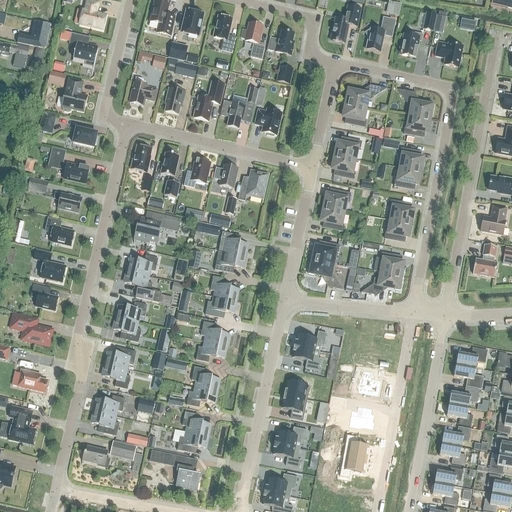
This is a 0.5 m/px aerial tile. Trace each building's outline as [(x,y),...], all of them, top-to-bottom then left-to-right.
[(511,0),(492,0),(491,5),(511,9),(511,0)] [(79,25),(102,31),(105,16),(96,14),(98,4),(86,1),(84,11),(82,11),(79,25)] [(154,2),(149,23),(157,24),(155,34),(161,35),(170,37),(174,22),(175,17),(166,15),(168,5),(154,2)] [(330,41),(344,44),(348,25),(357,27),(360,10),(347,7),(344,21),(334,19),(330,41)] [(181,33),(197,37),(198,35),(199,36),(201,28),(200,28),(203,15),(200,14),(201,13),(189,10),(188,11),(186,11),(181,33)] [(422,30),(433,32),(436,16),(425,13),(422,30)] [(218,17),(212,38),(223,41),(220,51),(232,54),(236,38),(228,37),(232,20),(218,17)] [(382,18),(379,32),(376,31),(373,27),(364,33),(368,39),(365,50),(380,53),(384,37),(392,38),(395,21),(382,18)] [(19,35),(17,44),(45,50),(50,26),(33,22),(30,38),(19,35)] [(240,39),(245,40),(245,42),(253,44),(250,58),(261,61),(265,45),(258,43),(262,27),(249,24),(247,32),(242,31),(240,39)] [(270,38),(266,52),(267,52),(267,51),(290,57),(293,43),(292,43),(294,35),(281,32),(279,40),(277,39),(277,40),(270,39),(270,38)] [(87,46),(89,39),(89,38),(71,34),(69,43),(69,42),(76,44),(73,55),(74,55),(73,59),(85,62),(84,66),(93,68),(97,51),(98,48),(87,46)] [(399,55),(415,59),(418,42),(420,42),(422,36),(413,34),(413,37),(403,35),(402,43),(400,43),(399,50),(400,51),(399,55)] [(444,59),(443,66),(458,69),(463,48),(448,44),(447,46),(437,43),(434,57),(444,59)] [(0,44),(0,53),(1,54),(1,56),(7,58),(8,53),(15,55),(12,67),(24,69),(26,58),(18,56),(19,55),(26,57),(28,50),(28,47),(18,44),(17,47),(3,44),(3,45),(0,44)] [(169,59),(181,62),(184,49),(172,46),(169,59)] [(30,62),(28,72),(38,74),(44,50),(36,49),(33,62),(30,62)] [(163,70),(164,57),(137,54),(136,62),(150,63),(149,68),(163,70)] [(63,71),(65,64),(54,62),(53,69),(63,71)] [(174,75),(194,80),(196,67),(177,62),(174,75)] [(275,82),(290,86),(293,70),(279,66),(275,82)] [(51,73),(49,80),(63,84),(65,76),(51,73)] [(136,78),(134,84),(129,104),(143,107),(144,100),(154,102),(157,91),(147,88),(148,87),(143,86),(144,82),(143,81),(142,80),(136,78)] [(79,96),(82,83),(69,80),(66,92),(65,92),(61,108),(63,108),(62,111),(64,113),(68,114),(70,112),(71,110),(83,113),(86,97),(79,96)] [(193,119),(208,123),(212,104),(219,106),(224,86),(211,83),(207,100),(198,98),(193,119)] [(344,104),(365,109),(367,102),(386,90),(386,89),(369,86),(368,90),(362,94),(351,92),(352,91),(347,90),(344,104)] [(246,103),(254,105),(257,91),(250,89),(246,103)] [(165,113),(177,116),(181,102),(182,102),(184,93),(169,90),(165,104),(166,105),(165,113)] [(409,116),(431,120),(433,106),(429,105),(428,106),(418,104),(413,98),(414,94),(397,90),(397,91),(411,110),(409,116)] [(505,95),(503,110),(511,112),(511,95),(511,97),(505,95)] [(223,102),(219,117),(227,118),(228,119),(226,127),(238,130),(240,121),(242,122),(245,107),(244,107),(231,104),(230,103),(223,102)] [(365,109),(344,104),(342,113),(344,113),(343,118),(345,118),(344,124),(364,128),(365,122),(363,121),(365,109)] [(266,136),(273,138),(274,136),(276,137),(281,114),(266,111),(266,113),(257,111),(254,125),(262,127),(261,133),(266,134),(266,136)] [(39,131),(51,134),(55,117),(43,114),(39,131)] [(431,120),(409,116),(407,129),(404,128),(403,135),(423,139),(424,133),(427,133),(427,129),(429,129),(431,120)] [(506,137),(505,141),(497,139),(494,154),(511,157),(511,128),(507,127),(506,129),(507,130),(506,134),(505,134),(505,136),(505,137),(506,137)] [(367,136),(382,138),(383,131),(368,128),(367,136)] [(96,138),(96,134),(76,129),(72,144),(93,149),(94,146),(96,146),(98,139),(96,138)] [(13,138),(13,145),(22,146),(22,139),(13,138)] [(335,148),(333,157),(354,161),(357,149),(359,149),(361,143),(341,138),(340,144),(337,144),(336,148),(335,148)] [(148,162),(151,150),(136,147),(135,154),(134,154),(130,170),(146,174),(149,162),(148,162)] [(52,149),(49,165),(60,168),(64,152),(52,149)] [(402,156),(400,169),(421,173),(423,164),(421,164),(422,159),(419,159),(420,153),(400,149),(399,156),(402,156)] [(167,182),(163,197),(176,199),(179,185),(172,183),(178,157),(165,154),(160,175),(169,177),(167,182)] [(354,161),(333,157),(331,165),(333,165),(332,170),(334,170),(333,176),(353,180),(354,174),(352,173),(354,161)] [(25,171),(34,173),(36,161),(28,159),(25,171)] [(192,174),(186,172),(183,186),(193,189),(195,183),(205,186),(209,164),(195,161),(192,174)] [(87,176),(88,169),(80,167),(80,168),(67,165),(63,180),(85,185),(87,176)] [(215,168),(213,180),(214,180),(220,181),(219,186),(233,190),(237,169),(223,166),(222,170),(216,169),(215,168)] [(421,173),(400,169),(397,181),(395,181),(393,187),(413,191),(414,185),(417,185),(418,181),(419,181),(421,173)] [(262,200),(267,176),(251,173),(247,188),(241,187),(238,201),(244,202),(246,196),(262,200)] [(27,191),(45,195),(48,183),(30,178),(27,191)] [(141,191),(149,193),(152,179),(145,178),(141,191)] [(490,178),(488,191),(496,193),(500,194),(500,195),(510,197),(510,194),(511,184),(511,180),(499,178),(499,179),(490,178)] [(324,200),(322,209),(343,213),(346,201),(348,201),(350,195),(330,191),(329,196),(326,196),(325,200),(324,200)] [(60,195),(55,194),(53,200),(59,201),(57,209),(78,214),(81,199),(61,195),(60,195)] [(224,214),(232,216),(236,201),(228,199),(224,214)] [(392,209),(390,221),(411,225),(413,216),(411,216),(412,212),(410,211),(411,205),(391,202),(390,208),(392,209)] [(480,233),(502,237),(505,222),(504,222),(506,209),(492,207),(492,209),(493,209),(492,214),(491,213),(491,216),(492,216),(491,219),(483,218),(480,233)] [(343,213),(322,209),(320,217),(322,217),(321,222),(323,223),(322,228),(342,233),(343,226),(340,225),(343,213)] [(193,221),(201,222),(203,214),(195,212),(193,221)] [(180,221),(146,214),(144,221),(141,220),(139,228),(137,228),(133,245),(134,240),(147,243),(147,241),(157,243),(159,233),(158,233),(158,230),(177,234),(180,221)] [(229,229),(231,221),(219,218),(217,226),(229,229)] [(61,222),(48,219),(45,232),(52,233),(49,242),(70,247),(74,232),(59,229),(61,222)] [(411,225),(390,221),(388,234),(385,233),(384,240),(404,243),(405,237),(407,238),(408,233),(410,234),(411,225)] [(205,234),(217,237),(219,229),(207,226),(205,234)] [(224,247),(223,253),(245,257),(247,246),(239,244),(239,243),(233,242),(234,235),(222,233),(219,246),(224,247)] [(9,243),(17,245),(19,238),(11,236),(9,243)] [(313,252),(311,261),(332,265),(335,253),(337,253),(339,247),(319,243),(318,249),(315,248),(314,252),(313,252)] [(482,256),(484,257),(483,262),(475,260),(472,275),(494,279),(496,264),(492,263),(493,258),(494,258),(496,248),(484,246),(482,256)] [(36,251),(34,260),(43,262),(39,279),(61,284),(65,267),(49,263),(51,255),(36,251)] [(345,291),(358,293),(359,285),(354,284),(355,276),(363,277),(364,270),(357,269),(359,253),(351,252),(345,291)] [(245,257),(223,253),(222,259),(217,258),(214,271),(227,273),(228,267),(234,268),(234,267),(242,269),(245,257)] [(373,272),(381,273),(402,277),(403,269),(402,268),(403,264),(400,263),(401,258),(384,254),(383,260),(375,258),(373,272)] [(126,272),(148,277),(149,271),(155,273),(158,260),(145,257),(143,263),(137,262),(129,260),(126,272)] [(178,259),(173,281),(182,284),(188,262),(178,259)] [(311,261),(308,275),(313,276),(313,275),(323,277),(328,283),(327,288),(343,291),(331,272),(332,265),(311,261)] [(197,271),(198,264),(190,262),(188,269),(197,271)] [(148,277),(126,272),(124,284),(132,286),(134,287),(133,290),(136,291),(135,298),(158,304),(161,293),(150,291),(152,284),(147,283),(148,277)] [(373,279),(372,285),(361,293),(360,293),(377,296),(378,292),(384,288),(395,290),(394,291),(399,292),(402,277),(381,273),(379,280),(373,279)] [(215,292),(214,298),(235,302),(238,291),(230,289),(230,288),(224,287),(225,281),(212,278),(210,291),(215,292)] [(35,308),(55,312),(58,299),(45,295),(46,288),(33,285),(30,298),(36,299),(35,308)] [(190,295),(182,293),(178,313),(186,315),(190,295)] [(164,295),(162,303),(172,305),(173,297),(164,295)] [(235,302),(214,298),(213,304),(207,303),(204,316),(217,319),(219,312),(225,313),(225,312),(233,314),(235,302)] [(118,307),(115,319),(137,324),(140,312),(145,313),(147,306),(134,303),(132,310),(126,308),(126,309),(118,307)] [(51,332),(34,328),(35,321),(13,316),(10,329),(24,332),(22,341),(33,344),(34,343),(47,346),(51,332)] [(137,324),(115,319),(113,330),(121,332),(121,333),(127,335),(125,341),(138,344),(141,331),(136,329),(137,324)] [(206,337),(205,343),(226,347),(228,336),(220,334),(220,333),(214,332),(216,326),(203,323),(200,336),(206,337)] [(362,335),(344,331),(343,342),(360,345),(362,335)] [(319,353),(320,346),(323,347),(326,334),(317,332),(316,340),(297,336),(296,342),(295,342),(294,347),(319,353)] [(363,345),(360,361),(383,366),(386,349),(378,348),(379,342),(366,339),(365,345),(363,345)] [(226,347),(205,343),(203,349),(198,348),(195,361),(208,364),(209,357),(215,358),(224,359),(226,347)] [(0,360),(7,362),(10,349),(0,346),(0,360)] [(292,358),(306,361),(304,369),(318,372),(321,360),(318,359),(319,353),(294,347),(292,352),(293,352),(292,358)] [(455,363),(456,363),(455,366),(475,370),(476,363),(484,364),(487,351),(472,349),(470,357),(457,354),(455,363)] [(107,354),(104,365),(126,370),(127,365),(133,366),(136,353),(123,350),(121,356),(115,355),(115,356),(107,354)] [(506,353),(498,351),(497,359),(504,361),(506,353)] [(166,355),(155,353),(152,364),(163,366),(166,355)] [(166,368),(185,372),(187,363),(168,359),(166,368)] [(126,370),(104,365),(102,377),(110,379),(110,380),(116,381),(114,388),(127,391),(130,377),(125,376),(126,370)] [(455,366),(455,369),(454,369),(453,378),(466,380),(467,380),(465,388),(481,390),(483,378),(474,376),(475,370),(455,366)] [(196,382),(195,388),(217,393),(219,381),(211,379),(211,378),(205,377),(206,371),(194,368),(191,381),(196,382)] [(21,371),(17,388),(44,394),(47,381),(39,379),(40,375),(21,371)] [(361,378),(360,378),(357,393),(378,397),(380,382),(372,380),(373,373),(362,371),(361,378)] [(283,396),(283,397),(306,401),(311,381),(298,378),(296,385),(287,383),(285,392),(284,392),(285,392),(284,396),(283,396)] [(217,393),(195,388),(194,394),(189,393),(186,406),(199,409),(200,402),(206,403),(214,404),(217,393)] [(449,402),(448,405),(468,409),(469,403),(476,404),(478,391),(465,388),(463,396),(450,394),(448,402),(449,402)] [(96,401),(94,412),(115,417),(116,412),(122,413),(125,400),(112,397),(110,403),(104,402),(104,403),(96,401)] [(283,402),(281,410),(291,412),(289,419),(302,422),(306,401),(283,397),(284,397),(283,401),(282,401),(283,402)] [(507,409),(505,416),(511,416),(511,398),(503,397),(501,408),(507,409)] [(139,398),(137,412),(151,416),(154,402),(139,398)] [(174,405),(182,407),(183,399),(176,398),(174,405)] [(468,409),(448,405),(448,408),(447,408),(446,417),(459,419),(458,425),(470,428),(472,416),(467,416),(468,409)] [(351,411),(348,428),(362,430),(362,429),(373,431),(375,423),(373,422),(374,415),(371,415),(372,409),(357,407),(356,412),(351,411)] [(2,424),(0,432),(0,438),(8,440),(8,441),(20,444),(20,443),(32,446),(35,431),(26,429),(28,423),(30,423),(31,416),(32,413),(11,408),(9,416),(9,418),(14,420),(12,426),(2,424)] [(115,417),(94,412),(91,424),(99,426),(99,427),(105,428),(103,435),(116,438),(119,424),(114,423),(115,417)] [(187,427),(186,433),(207,438),(210,426),(202,424),(202,423),(196,422),(197,416),(184,413),(182,426),(187,427)] [(326,417),(318,415),(316,423),(324,425),(326,417)] [(509,435),(510,429),(511,429),(511,416),(505,416),(504,422),(498,421),(496,433),(509,435)] [(275,439),(274,444),(295,449),(296,442),(304,444),(307,431),(293,428),(291,436),(277,433),(276,439),(275,439)] [(442,442),(441,445),(461,448),(462,442),(468,443),(470,430),(458,428),(456,435),(443,433),(441,441),(442,442)] [(340,432),(326,429),(324,444),(330,445),(331,439),(339,440),(340,432)] [(207,438),(186,433),(185,439),(179,438),(177,451),(189,454),(191,447),(197,448),(205,449),(207,438)] [(128,436),(126,444),(146,448),(147,440),(128,436)] [(147,446),(153,448),(155,438),(149,436),(147,446)] [(346,436),(343,457),(366,461),(369,448),(355,446),(356,438),(346,436)] [(496,436),(494,448),(499,449),(498,455),(511,457),(511,445),(507,445),(508,438),(496,436)] [(135,448),(113,442),(110,451),(120,453),(119,458),(133,461),(135,448)] [(274,449),(273,456),(287,458),(285,466),(299,469),(301,457),(293,455),(295,449),(274,444),(273,449),(274,449)] [(461,448),(441,445),(441,448),(440,448),(438,456),(452,459),(451,465),(463,467),(465,456),(460,455),(461,448)] [(97,467),(107,469),(109,460),(105,459),(107,452),(87,447),(85,454),(84,453),(81,466),(82,462),(98,465),(97,467)] [(177,468),(176,473),(179,473),(176,486),(194,490),(196,491),(197,484),(198,484),(199,477),(192,475),(193,471),(194,471),(196,462),(150,452),(148,462),(177,468)] [(133,462),(131,471),(138,473),(140,464),(141,464),(143,456),(135,454),(133,462)] [(484,469),(484,473),(488,474),(501,476),(503,468),(511,469),(511,457),(498,455),(498,456),(491,454),(490,459),(488,470),(484,469)] [(364,475),(366,461),(343,457),(339,478),(349,480),(350,472),(364,475)] [(2,485),(10,487),(14,470),(0,466),(0,489),(2,487),(2,485)] [(435,481),(434,484),(454,488),(455,481),(460,482),(462,471),(450,468),(449,475),(435,472),(434,481),(435,481)] [(265,488),(264,493),(284,497),(289,498),(291,490),(294,491),(297,478),(283,475),(281,483),(268,480),(266,488),(265,488)] [(492,488),(491,494),(511,498),(511,495),(511,494),(511,486),(500,484),(501,478),(489,475),(487,487),(492,488)] [(454,488),(434,484),(433,487),(431,496),(445,498),(444,504),(456,507),(458,495),(453,494),(454,488)] [(358,500),(339,496),(341,488),(329,486),(328,494),(334,495),(332,506),(357,511),(358,506),(357,506),(358,500)] [(461,500),(470,501),(472,492),(463,491),(461,500)] [(264,498),(262,506),(278,509),(277,511),(291,511),(293,507),(288,506),(289,498),(284,497),(264,493),(263,498),(264,498)] [(511,498),(491,494),(490,501),(484,500),(482,511),(485,511),(494,511),(496,507),(509,510),(511,501),(510,501),(511,498)]
